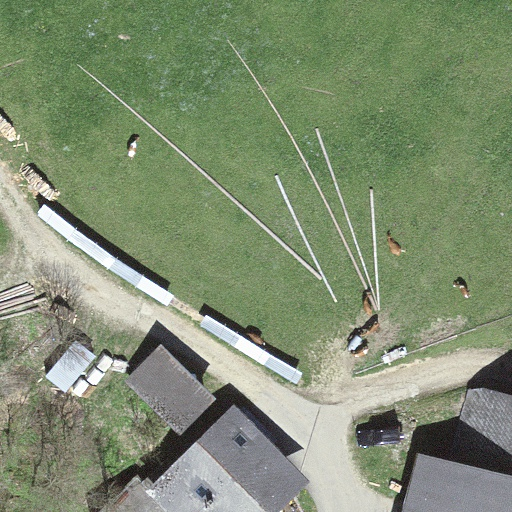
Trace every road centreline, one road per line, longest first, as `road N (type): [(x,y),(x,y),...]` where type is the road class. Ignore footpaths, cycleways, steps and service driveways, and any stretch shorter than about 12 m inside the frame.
road 1 (track): [(0,183),(71,270),(297,424),(320,456),(337,511)]
road 2 (track): [(297,424),(431,378),(511,374)]
